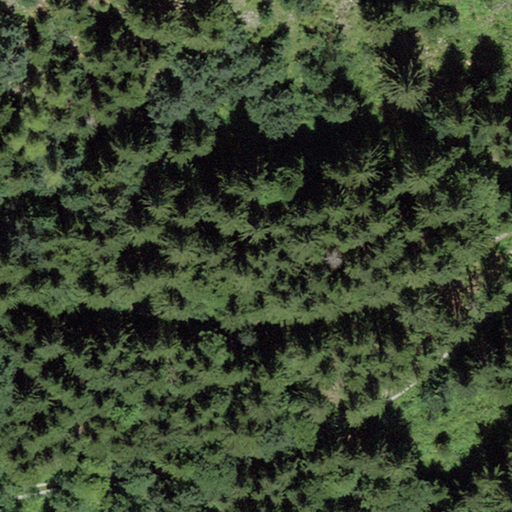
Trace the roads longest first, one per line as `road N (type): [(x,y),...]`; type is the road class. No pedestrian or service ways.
road 1 (track): [(0,503),(160,476),(306,433),(395,395),(511,293)]
road 2 (track): [(511,228),(402,289),(361,301),(149,311),(67,296),(0,309)]
